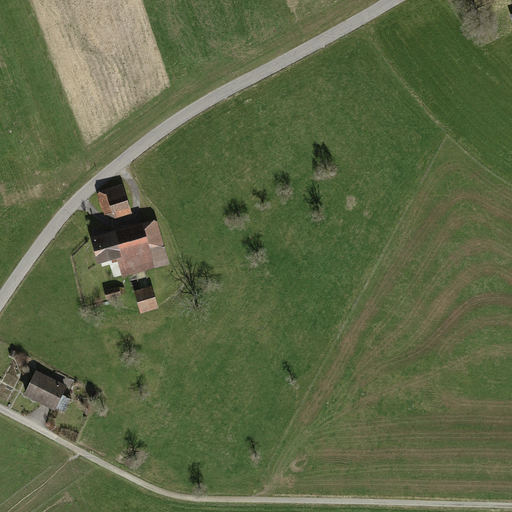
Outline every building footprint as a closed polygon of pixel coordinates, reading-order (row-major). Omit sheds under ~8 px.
[(130,212),(122,186),(101,192),(108,214),(121,210),(123,214),(130,212)] [(109,232),(93,237),(100,260),(113,256),(114,259),(117,258),(120,265),(151,256),(152,259),(163,256),(153,224),(110,236),(109,232)] [(118,289),(106,292),(107,298),(119,296),(118,289)] [(150,289),(137,293),(141,304),(154,300),(150,289)] [(65,387),(36,373),(26,393),(55,408),(65,387)]
